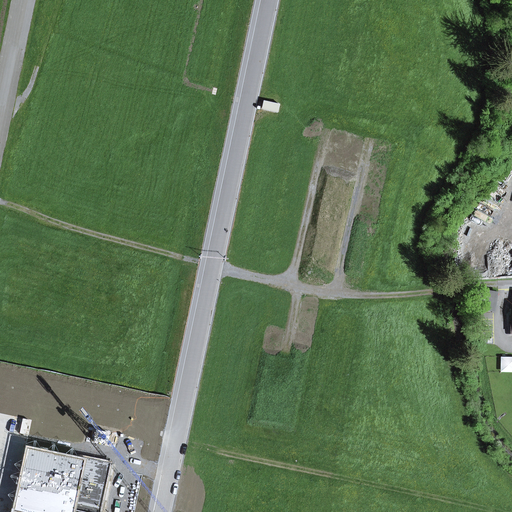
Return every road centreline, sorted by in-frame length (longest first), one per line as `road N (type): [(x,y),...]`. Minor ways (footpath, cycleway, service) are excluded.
road 1 (unclassified): [(162,511),(269,0)]
road 2 (track): [(210,450),(495,511)]
road 3 (track): [(481,285),(362,295),(213,266)]
road 4 (track): [(0,202),(213,266)]
road 5 (track): [(149,437),(0,405)]
